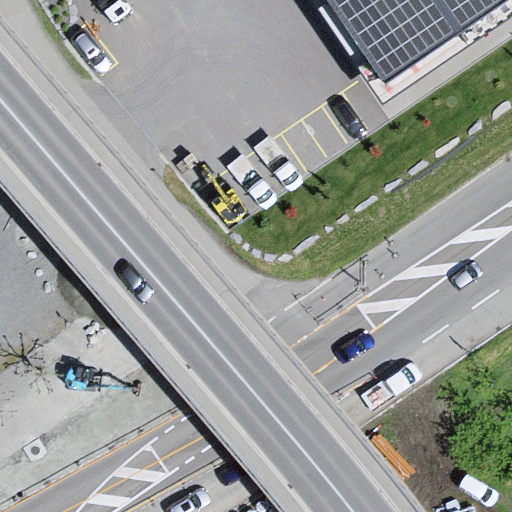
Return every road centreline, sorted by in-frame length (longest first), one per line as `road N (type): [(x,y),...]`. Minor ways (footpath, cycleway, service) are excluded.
road 1 (primary): [(511,194),(56,511)]
road 2 (tertiary): [(0,96),(354,511)]
road 3 (primary): [(146,511),(511,253)]
